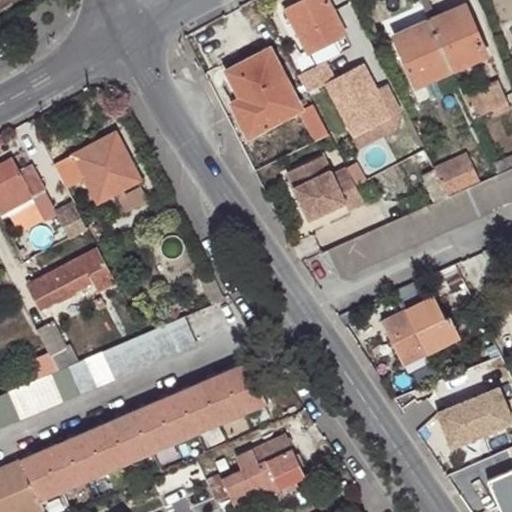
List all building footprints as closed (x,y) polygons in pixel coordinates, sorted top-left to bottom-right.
[(333,37),(344,30),(327,0),(298,0),(286,7),(309,49),(310,49),(318,62),(326,58),(340,51),(333,37)] [(467,5),(430,21),(453,73),(490,56),(467,5)] [(453,73),(430,21),(397,36),(419,88),(453,73)] [(275,48),(228,72),(241,98),(247,95),(265,133),(306,112),(318,136),(329,130),(316,105),(307,110),(275,48)] [(318,62),(300,72),(309,90),(325,82),(352,134),(390,115),(363,61),(335,75),(326,58),(318,62)] [(502,87),(466,103),(474,122),(511,107),(502,87)] [(251,139),(265,133),(247,95),(241,98),(232,103),(251,139)] [(118,133),(57,164),(70,189),(87,180),(100,203),(142,181),(118,133)] [(330,170),(321,151),(285,168),(293,184),(302,180),(306,188),(297,192),(303,206),(339,189),(343,197),(359,190),(344,164),(330,170)] [(497,176),(511,169),(511,156),(492,164),(497,176)] [(437,170),(449,196),(480,183),(468,157),(437,170)] [(15,160),(0,167),(0,212),(2,216),(49,190),(36,166),(22,173),(15,160)] [(378,227),(324,251),(340,281),(511,204),(511,169),(497,176),(480,183),(449,196),(440,201),(436,202),(402,217),(378,227)] [(449,196),(437,170),(427,175),(440,201),(449,196)] [(302,180),(293,184),(297,192),(306,188),(302,180)] [(61,215),(73,237),(91,228),(79,206),(61,215)] [(100,292),(119,283),(100,247),(31,284),(44,309),(95,283),(100,292)] [(511,263),(500,268),(511,300),(511,263)] [(211,304),(225,297),(213,272),(200,278),(211,304)] [(419,342),(424,356),(460,340),(449,316),(444,319),(434,297),(379,320),(393,354),(419,342)] [(0,427),(198,344),(186,314),(145,332),(81,360),(60,369),(30,382),(0,394),(0,427)] [(56,322),(39,330),(51,351),(60,369),(81,360),(72,343),(68,346),(56,322)] [(398,366),(424,356),(419,342),(393,354),(398,366)] [(28,377),(30,382),(60,369),(51,351),(29,361),(36,374),(28,377)] [(249,362),(21,460),(41,503),(268,404),(249,362)] [(511,422),(497,387),(437,412),(452,448),(511,422)] [(287,472),(301,466),(287,436),(237,458),(242,469),(223,479),(237,510),(293,484),(287,472)] [(0,468),(0,511),(44,511),(41,503),(21,460),(0,468)]
